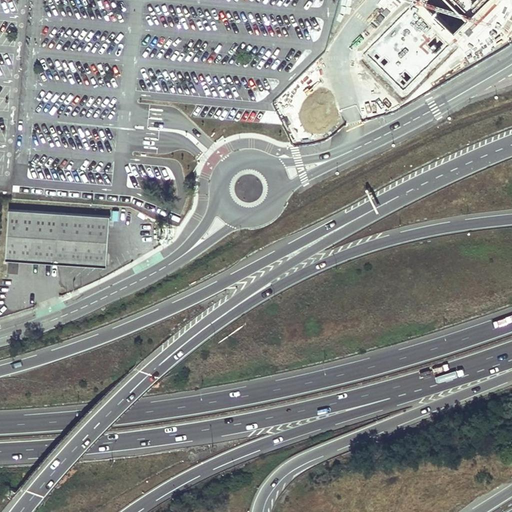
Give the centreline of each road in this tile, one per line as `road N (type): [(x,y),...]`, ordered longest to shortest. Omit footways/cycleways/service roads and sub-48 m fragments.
road 1 (motorway): [(511,322),(235,398),(0,424)]
road 2 (motorway): [(0,452),(201,431),(468,370)]
road 3 (motorway): [(371,208),(114,333),(0,369)]
road 4 (motorway): [(511,218),(420,233),(333,260),(263,295),(148,373)]
road 5 (motorway): [(130,511),(255,446),(468,370)]
road 6 (motorway): [(259,511),(280,474),(298,463),(511,372)]
road 7 (motorway): [(371,208),(236,300),(148,373)]
road 8 (unclassified): [(233,213),(210,238),(159,267),(0,338)]
road 9 (unclassified): [(511,63),(403,126),(276,178)]
road 10 (motorway): [(148,373),(19,511)]
road 11 (motorway): [(511,144),(371,208)]
